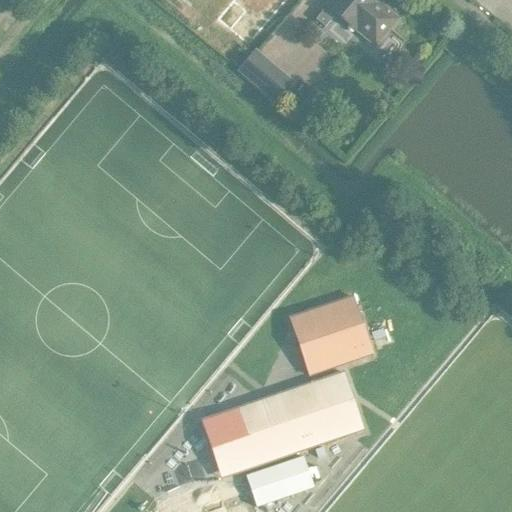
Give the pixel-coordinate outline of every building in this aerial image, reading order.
[(336,15),(357,32),(375,49),(400,20),(381,4),(383,2),(379,0),(332,0),(327,7),(316,21),(325,29),(336,15)] [(235,18),(221,37),(247,56),(260,37),(235,18)] [(274,103),(291,82),(254,52),(238,73),(274,103)] [(352,298),(290,319),(309,377),(372,356),(352,298)] [(382,330),(371,334),(373,342),(385,337),(382,330)] [(213,418),(202,421),(220,480),(233,476),(363,432),(343,374),(213,418)] [(302,458),(245,477),(255,508),(312,489),(311,484),(320,481),(315,465),(306,468),(302,458)] [(247,511),(243,498),(200,511),(247,511)]
